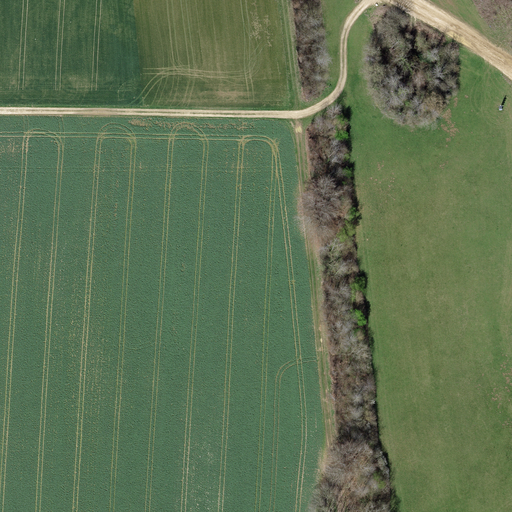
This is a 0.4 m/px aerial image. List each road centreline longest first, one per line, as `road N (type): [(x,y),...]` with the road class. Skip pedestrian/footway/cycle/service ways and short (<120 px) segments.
road 1 (track): [(367,0),(346,29),(342,81),(311,111),(0,111)]
road 2 (track): [(406,0),(511,65)]
